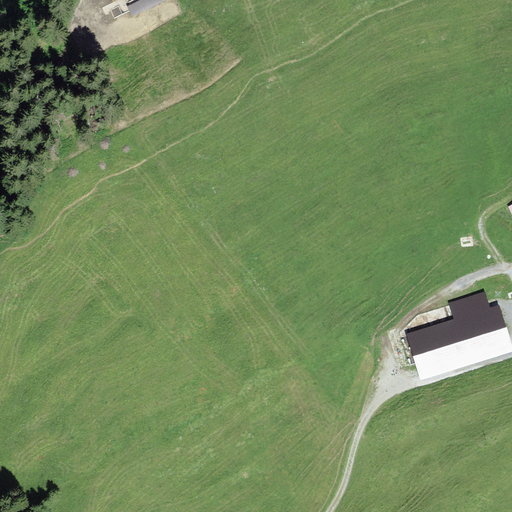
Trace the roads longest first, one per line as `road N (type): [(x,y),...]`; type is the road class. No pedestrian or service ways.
road 1 (track): [(437,369),(369,408),(360,450),(327,511)]
road 2 (track): [(437,369),(477,293),(500,263),(511,267)]
